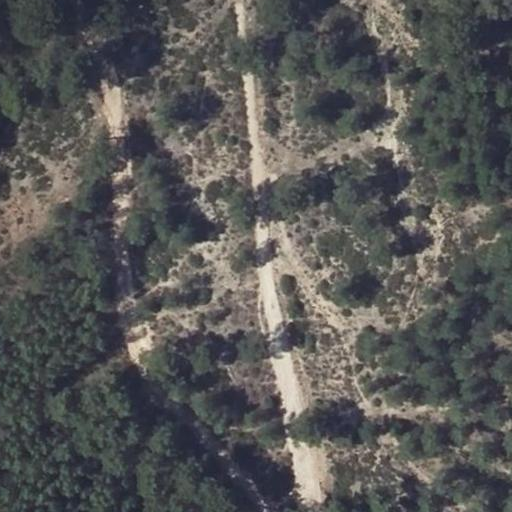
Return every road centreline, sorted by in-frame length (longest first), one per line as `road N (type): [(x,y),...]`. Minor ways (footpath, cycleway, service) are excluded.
road 1 (track): [(67,0),(118,97),(124,336),(269,511)]
road 2 (track): [(299,511),(275,404),(239,0)]
